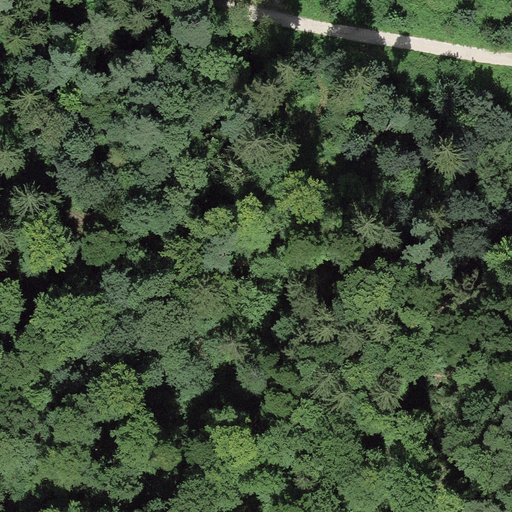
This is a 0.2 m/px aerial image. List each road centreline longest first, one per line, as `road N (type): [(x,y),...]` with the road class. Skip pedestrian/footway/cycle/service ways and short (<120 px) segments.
road 1 (track): [(241,511),(188,299),(269,12)]
road 2 (track): [(195,0),(511,58)]
